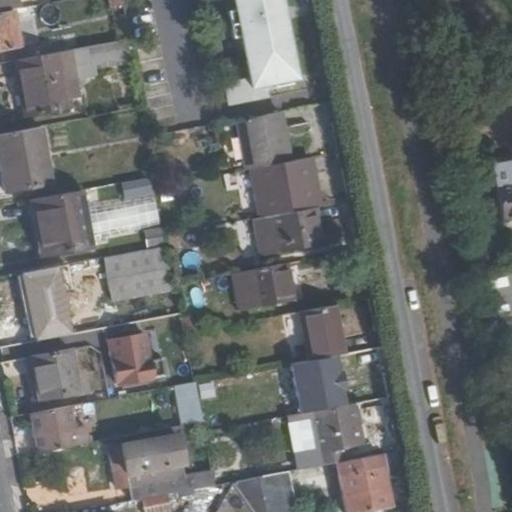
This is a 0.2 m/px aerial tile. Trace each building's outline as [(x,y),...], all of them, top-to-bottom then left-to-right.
[(0,0),(0,12),(12,11),(26,8),(24,0),(0,0)] [(232,0),(235,11),(228,13),(233,39),(240,38),(248,79),(225,84),(229,106),(265,98),(263,88),(272,86),(271,84),(297,78),(286,21),(264,26),(262,14),(284,9),(281,0),(232,0)] [(12,11),(0,12),(0,50),(19,47),(12,11)] [(131,56),(128,41),(70,51),(72,67),(131,56)] [(70,51),(17,61),(27,118),(70,110),(65,83),(75,81),(72,67),(70,51)] [(288,162),(279,113),(234,122),(243,170),(251,169),(288,162)] [(39,128),(0,134),(0,171),(5,194),(49,186),(39,128)] [(310,157),(288,162),(251,169),(260,218),(269,216),(312,208),(306,178),(314,176),(310,157)] [(124,200),(152,197),(150,179),(123,181),(124,200)] [(511,228),(511,185),(494,189),(501,230),(511,228)] [(81,193),(29,203),(40,257),(91,247),(81,193)] [(315,207),(312,208),(269,216),(276,254),(322,245),(315,207)] [(239,227),(243,255),(257,253),(254,225),(239,227)] [(163,227),(145,229),(147,247),(165,245),(163,227)] [(174,286),(167,247),(102,260),(110,303),(175,291),(174,286)] [(298,314),(288,265),(250,272),(259,321),(298,314)] [(69,318),(60,268),(23,275),(33,325),(69,318)] [(250,272),(234,275),(243,324),(259,321),(250,272)] [(336,307),(298,314),(307,362),(345,356),(336,307)] [(143,332),(110,338),(119,388),(152,382),(143,332)] [(39,400),(76,393),(68,354),(31,361),(39,400)] [(181,425),(203,421),(195,382),(173,386),(181,425)] [(363,448),(356,406),(310,415),(317,455),(317,456),(340,452),(363,448)] [(30,414),(38,454),(89,444),(86,427),(74,429),(70,407),(30,414)] [(127,503),(211,486),(209,473),(182,479),(174,437),(116,449),(127,503)] [(333,464),(342,462),(340,452),(317,456),(317,455),(302,458),(304,469),(333,464)] [(358,511),(385,507),(375,456),(342,462),(333,464),(342,511),(358,511)] [(280,511),(280,509),(272,510),(270,495),(282,493),(279,478),(248,484),(253,511),(280,511)]
